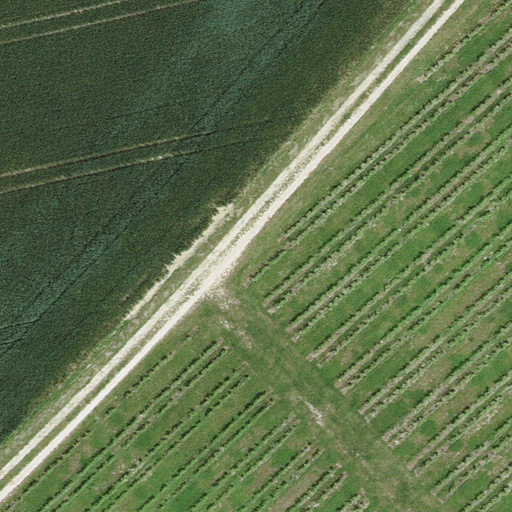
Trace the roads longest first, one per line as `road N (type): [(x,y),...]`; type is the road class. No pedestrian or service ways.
road 1 (track): [(454,0),(207,282),(0,491)]
road 2 (track): [(420,511),(207,282)]
